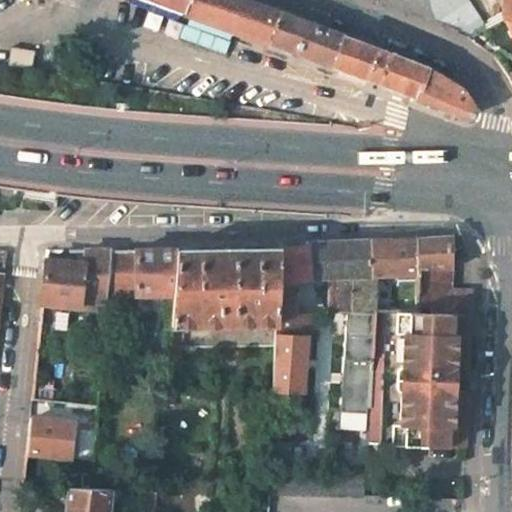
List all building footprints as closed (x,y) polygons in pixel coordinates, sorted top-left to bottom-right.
[(147,0),(181,13),(185,0),(147,0)] [(185,0),(181,13),(266,45),(277,15),(235,0),(185,0)] [(383,0),(435,21),(430,6),(438,0),(383,0)] [(466,0),(438,0),(430,6),(435,21),(464,36),(470,24),(478,18),(466,0)] [(511,0),(502,0),(502,9),(506,17),(503,19),(511,35),(511,72),(506,75),(511,87),(511,0)] [(266,45),(329,69),(340,39),(277,15),(266,45)] [(329,69),(413,100),(423,69),(340,39),(329,69)] [(35,50),(11,47),(8,66),(32,69),(35,50)] [(413,100),(443,111),(450,113),(469,117),(473,112),(457,89),(423,69),(413,100)] [(372,272),(399,271),(403,281),(406,290),(410,291),(409,306),(418,306),(418,291),(417,268),(417,235),(371,237),(372,272)] [(451,269),(451,235),(417,235),(417,268),(443,269),(451,269)] [(309,278),(330,277),(329,304),(347,305),(351,305),(351,273),(372,272),(371,237),(307,240),(307,246),(277,248),(276,280),(275,293),(289,294),(290,281),(297,280),(309,278)] [(169,326),(274,322),(275,293),(276,280),(277,248),(176,249),(172,293),(169,326)] [(109,250),(104,295),(172,293),(176,249),(109,250)] [(82,250),(80,265),(43,261),(38,303),(103,310),(104,295),(109,250),(82,250)] [(365,446),(462,449),(464,396),(458,396),(459,373),(465,374),(468,291),(442,292),(443,269),(417,268),(418,291),(418,306),(409,306),(373,305),(367,407),(365,446)] [(373,305),(372,272),(351,273),(351,305),(373,305)] [(297,280),(290,281),(289,294),(296,294),(297,280)] [(272,390),(302,391),(306,336),(303,336),(304,316),(295,316),(296,294),(289,294),(275,293),(274,322),(272,390)] [(347,305),(340,407),(367,407),(373,305),(351,305),(347,305)] [(177,371),(180,340),(168,338),(165,370),(177,371)] [(70,423),(28,419),(25,454),(67,458),(70,423)] [(271,425),(250,425),(248,439),(270,440),(271,425)] [(268,469),(267,497),(362,498),(364,471),(268,469)] [(61,511),(104,511),(106,491),(63,488),(61,511)]
